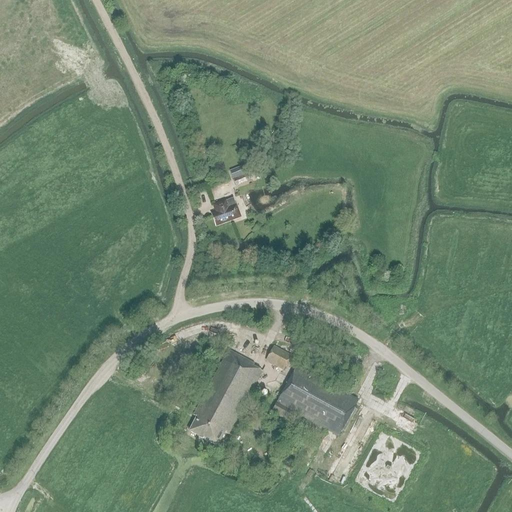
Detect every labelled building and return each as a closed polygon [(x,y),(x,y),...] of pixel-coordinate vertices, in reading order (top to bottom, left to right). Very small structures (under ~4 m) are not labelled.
[(238,177),(246,174),(244,167),(230,172),(233,179),(238,177)] [(252,180),(249,173),(246,174),(238,177),(241,184),(252,180)] [(240,217),(234,198),(213,205),(215,210),(217,216),(212,217),(215,226),(232,220),(240,217)] [(283,370),(291,356),(274,346),(266,361),(283,370)] [(182,350),(174,366),(187,372),(194,356),(182,350)] [(253,366),(254,364),(228,350),(193,416),(197,418),(189,431),(217,447),(225,433),(228,434),(262,371),(253,366)] [(359,400),(296,367),(272,412),(294,423),(298,415),(339,437),(359,400)] [(411,414),(414,404),(400,401),(398,411),(411,414)] [(393,412),(389,420),(413,431),(417,423),(393,412)] [(314,448),(303,444),(299,455),(310,459),(314,448)]
